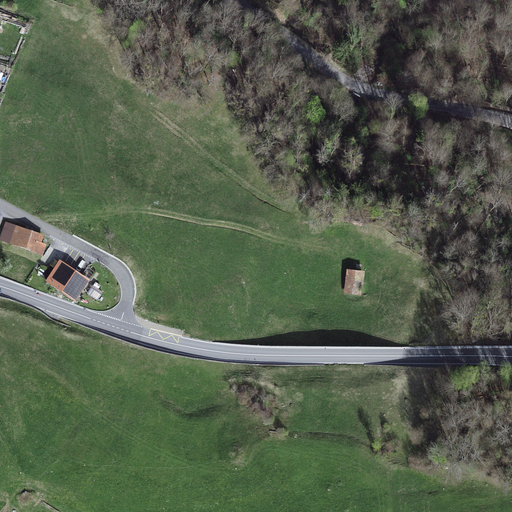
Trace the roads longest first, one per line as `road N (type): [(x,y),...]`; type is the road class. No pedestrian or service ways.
road 1 (primary): [(511,357),(242,354),(118,328)]
road 2 (tertiary): [(237,0),(347,81),(511,123)]
road 3 (track): [(266,236),(131,208),(33,219)]
road 4 (tertiary): [(118,328),(128,295),(117,265),(0,201)]
road 5 (primary): [(118,328),(0,286)]
